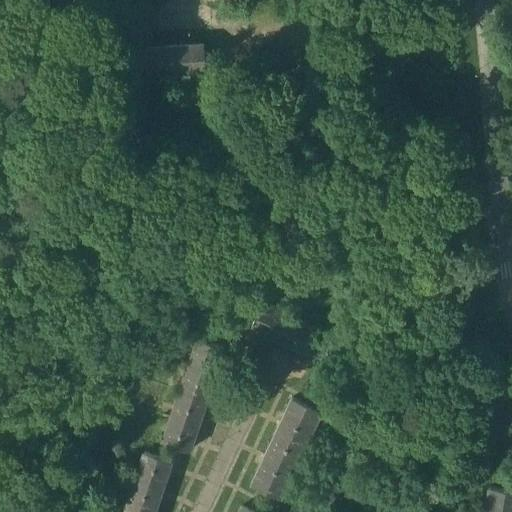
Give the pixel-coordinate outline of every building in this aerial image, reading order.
[(313,47),(218,52),(219,76),(314,70),(313,47)] [(302,352),(308,339),(256,317),(250,330),(302,352)] [(172,383),(154,441),(185,450),(203,392),(172,383)] [(279,393),(246,486),(279,498),(312,405),(279,393)] [(148,511),(164,456),(133,448),(115,511),(148,511)] [(511,511),(511,488),(481,485),(477,511),(511,511)] [(257,511),(229,501),(224,511),(257,511)]
